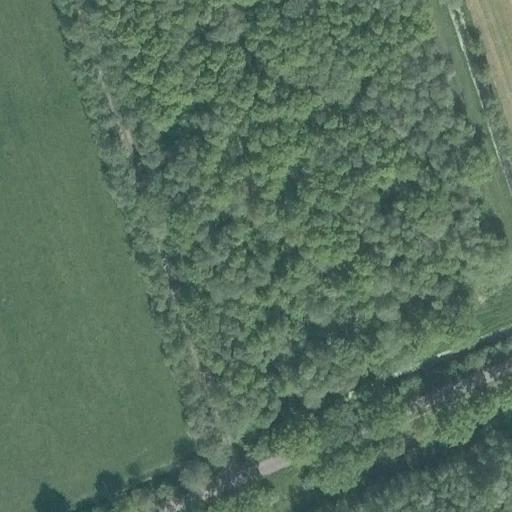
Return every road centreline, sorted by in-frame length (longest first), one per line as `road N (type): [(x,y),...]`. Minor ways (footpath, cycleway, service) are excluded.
road 1 (track): [(242,479),(81,0)]
road 2 (unclassified): [(160,511),(511,364)]
